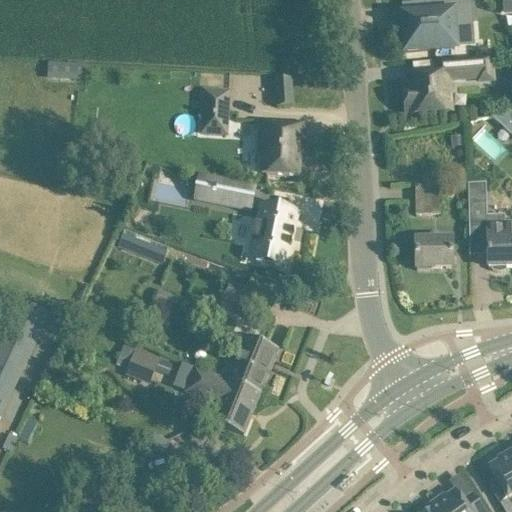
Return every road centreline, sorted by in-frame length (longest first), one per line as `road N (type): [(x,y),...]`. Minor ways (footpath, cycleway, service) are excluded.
road 1 (tertiary): [(405,383),(370,316),(346,0)]
road 2 (secondary): [(405,383),(257,511)]
road 3 (residential): [(372,511),(511,419)]
road 4 (secondary): [(294,511),(418,402)]
